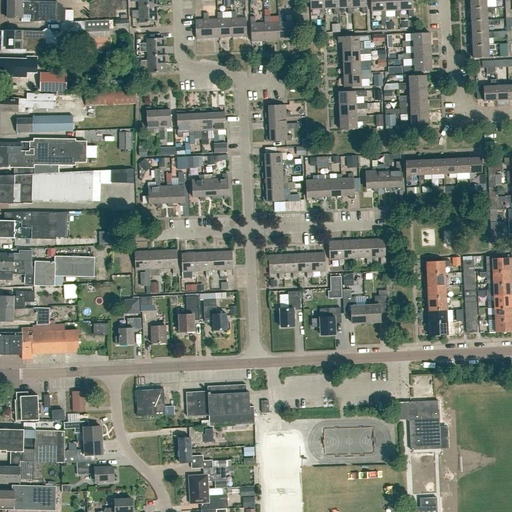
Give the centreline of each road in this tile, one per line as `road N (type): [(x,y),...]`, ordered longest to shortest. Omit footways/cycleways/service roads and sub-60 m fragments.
road 1 (unclassified): [(255,363),(511,351)]
road 2 (residential): [(511,115),(464,107),(447,56),(444,0)]
road 3 (residential): [(166,511),(153,478),(122,442),(113,370)]
road 4 (residential): [(247,231),(239,77)]
road 5 (unclassified): [(113,370),(255,363)]
road 6 (residential): [(255,363),(247,231)]
road 7 (residential): [(247,231),(377,223)]
road 8 (residential): [(239,77),(183,61),(176,0)]
